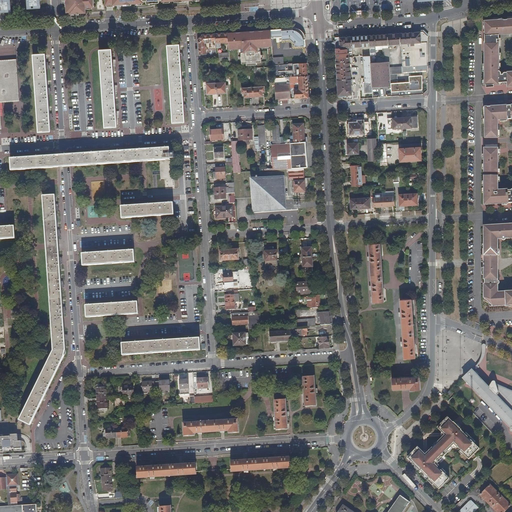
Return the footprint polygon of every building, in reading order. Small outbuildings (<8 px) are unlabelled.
[(0,0),(0,10),(11,10),(10,0),(0,0)] [(67,5),(67,14),(86,13),(86,8),(93,7),(92,0),(67,0),(68,5),(67,5)] [(494,27),(494,36),(506,36),(511,35),(511,15),(505,15),(505,22),(494,27)] [(198,40),(199,56),(207,55),(206,53),(208,53),(209,53),(210,53),(211,52),(211,51),(211,50),(216,50),(216,49),(221,49),(220,44),(244,43),(246,70),(253,70),(252,53),(258,53),(259,50),(256,46),(258,43),(272,42),(272,40),(282,39),(282,41),(290,41),(294,45),(295,48),(306,48),(305,40),(303,41),(302,38),(301,36),(300,34),(298,33),(297,34),(296,33),(295,32),(293,32),(293,29),(271,31),(261,32),(228,34),(215,35),(202,36),(198,40)] [(363,57),(365,83),(365,89),(363,89),(364,95),(372,94),(372,89),(391,88),(391,93),(422,91),(422,77),(409,78),(409,83),(397,84),(397,75),(402,75),(402,67),(390,68),(388,46),(396,45),(401,45),(401,48),(414,46),(415,59),(427,59),(427,37),(423,33),(387,35),(381,36),(339,39),(340,49),(336,50),(339,96),(351,95),(349,65),(353,64),(352,49),(369,47),(372,47),(382,47),(383,64),(371,65),(370,56),(363,57)] [(506,50),(506,36),(494,36),(492,37),(492,51),(494,51),(494,49),(497,49),(497,50),(506,50)] [(169,60),(173,123),(185,123),(185,113),(187,112),(186,107),(184,108),(183,87),(185,86),(184,81),(182,82),(181,61),(183,60),(182,56),(181,56),(180,46),(168,46),(169,60)] [(497,49),(494,49),(494,54),(491,54),(491,64),(493,65),(493,68),(491,68),(491,84),(493,84),(493,88),(501,88),(501,86),(505,86),(506,83),(511,82),(511,73),(508,76),(507,72),(506,64),(505,64),(505,60),(506,60),(506,50),(497,50),(497,49)] [(103,88),(106,128),(118,127),(117,117),(119,117),(119,113),(117,112),(115,91),(117,91),(117,87),(115,86),(114,66),(116,66),(116,62),(113,61),(113,50),(101,51),(103,88)] [(46,55),(35,56),(40,133),(51,132),(51,122),(53,121),(52,116),(51,117),(49,96),(51,95),(50,90),(49,91),(47,71),(50,70),(49,65),(47,66),(46,55)] [(289,100),(291,100),(290,78),(299,77),(300,90),(292,91),(292,100),(308,99),(308,98),(307,64),(294,65),(294,71),(284,72),(283,66),(284,66),(283,59),(273,60),(276,99),(289,99),(289,100)] [(0,103),(19,101),(17,62),(0,63),(0,129),(2,129),(0,103)] [(226,83),(207,85),(208,95),(226,94),(226,83)] [(264,88),(242,89),(242,94),(245,94),(245,98),(263,97),(262,93),(265,93),(264,88)] [(496,118),(491,118),(491,138),(504,137),(504,120),(511,119),(511,106),(497,107),(496,118)] [(387,120),(388,130),(417,128),(417,118),(387,120)] [(350,130),(350,136),(364,135),(364,133),(369,132),(368,123),(364,123),(364,122),(358,122),(358,123),(350,124),(350,125),(347,125),(348,130),(350,130)] [(288,170),(304,169),(308,169),(306,144),(305,144),(304,125),(293,126),(294,137),(290,137),(290,141),(286,141),(286,138),(280,139),(279,126),(272,127),(273,146),(272,146),(273,171),(288,170)] [(239,132),(240,145),(250,144),(249,141),(253,141),(252,128),(248,128),(248,129),(243,130),(243,132),(239,132)] [(211,132),(211,142),(224,141),(223,131),(211,132)] [(376,139),(369,140),(370,162),(377,162),(376,139)] [(234,174),(239,173),(237,143),(232,143),(233,160),(226,160),(227,164),(226,164),(226,169),(233,168),(234,174)] [(358,144),(348,145),(348,155),(358,155),(358,144)] [(388,167),(386,145),(379,145),(380,168),(388,167)] [(90,166),(160,161),(161,180),(175,179),(174,154),(170,154),(169,149),(159,149),(160,148),(155,147),(155,150),(133,151),(133,149),(128,150),(129,152),(108,153),(107,151),(103,152),(103,153),(82,155),(82,153),(78,153),(77,155),(63,156),(53,157),(52,155),(47,156),(48,157),(27,159),(26,156),(22,158),(22,159),(12,160),(13,172),(41,170),(64,168),(90,166)] [(223,148),(215,149),(216,159),(224,158),(223,148)] [(399,150),(400,163),(421,161),(420,148),(399,150)] [(248,151),(240,152),(241,166),(249,166),(248,151)] [(511,188),(504,189),(504,154),(489,155),(489,171),(491,171),(491,178),(489,178),(489,192),(491,192),(491,203),(494,203),(495,204),(511,203),(511,188)] [(361,166),(351,167),(352,187),(362,187),(361,166)] [(217,179),(217,180),(226,179),(225,169),(216,169),(216,174),(214,174),(214,179),(217,179)] [(304,169),(288,170),(289,182),(295,181),(295,183),(294,183),(294,194),(300,193),(300,196),(306,196),(305,182),(304,182),(304,181),(305,180),(304,169)] [(252,176),(254,211),(276,210),(276,205),(280,200),(284,200),(283,178),(259,179),(258,175),(252,176)] [(227,184),(227,189),(215,189),(216,200),(227,200),(226,195),(235,194),(234,184),(227,184)] [(395,205),(394,193),(383,193),(383,198),(380,198),(380,196),(376,196),(376,198),(373,199),(373,207),(376,207),(376,208),(392,207),(392,206),(395,205)] [(404,210),(404,206),(418,205),(417,195),(399,196),(400,210),(404,210)] [(54,351),(20,420),(31,426),(36,416),(37,418),(40,414),(38,412),(39,408),(47,393),(48,394),(51,391),(49,389),(54,379),(58,370),(60,371),(62,366),(60,366),(62,361),(64,357),(66,351),(65,340),(67,340),(68,336),(65,335),(64,323),(63,314),(66,313),(65,309),(63,309),(62,288),(64,287),(63,283),(61,284),(60,263),(61,263),(62,258),(60,258),(59,245),(58,238),(60,237),(59,232),(58,233),(56,212),(59,212),(58,207),(56,208),(56,197),(44,197),(46,223),(47,246),(52,323),(54,351)] [(351,200),(351,210),(370,209),(369,199),(351,200)] [(276,205),(276,210),(280,209),(285,203),(284,200),(280,200),(276,205)] [(122,207),(122,219),(174,215),(173,204),(163,204),(163,203),(158,202),(158,205),(138,206),(138,205),(133,204),(132,206),(122,207)] [(233,207),(216,208),(217,219),(233,218),(233,207)] [(511,224),(509,224),(509,227),(503,227),(502,226),(495,226),(495,229),(490,229),(490,237),(488,238),(488,255),(501,255),(503,255),(503,253),(503,251),(502,250),(501,248),(501,239),(505,239),(505,240),(506,241),(507,241),(508,240),(509,239),(511,238),(511,224)] [(0,240),(15,240),(15,228),(5,228),(4,226),(0,226),(0,240)] [(369,244),(373,303),(384,303),(380,244),(369,244)] [(312,248),(302,249),(303,268),(313,268),(312,248)] [(83,254),(84,266),(135,262),(134,251),(124,251),(123,249),(118,250),(119,252),(98,253),(98,251),(93,252),(93,253),(83,254)] [(220,252),(221,262),(239,260),(238,250),(220,252)] [(277,251),(265,252),(266,267),(278,266),(277,251)] [(501,271),(501,255),(488,255),(488,271),(501,271)] [(253,272),(252,260),(244,260),(245,273),(253,272)] [(511,290),(501,291),(501,284),(502,283),(503,281),(503,280),(501,279),(501,271),(488,271),(488,278),(488,281),(487,282),(487,301),(490,301),(491,302),(492,304),(493,305),(496,305),(509,305),(509,304),(511,303),(511,290)] [(227,289),(234,289),(233,273),(224,274),(225,284),(227,284),(227,289)] [(296,284),(297,294),(312,293),(311,283),(296,284)] [(228,299),(226,299),(227,311),(235,311),(235,303),(240,303),(239,294),(238,294),(228,295),(228,299)] [(313,309),(320,308),(319,296),(312,296),(312,297),(310,298),(310,301),(312,301),(313,309)] [(400,300),(404,359),(415,358),(411,299),(400,300)] [(87,306),(87,318),(138,314),(138,302),(127,303),(127,301),(122,302),(122,303),(102,305),(101,303),(97,304),(97,305),(87,306)] [(330,325),(328,313),(323,313),(323,318),(321,318),(321,326),(330,325)] [(249,317),(232,318),(233,326),(249,324),(249,330),(261,329),(260,316),(249,317)] [(307,332),(307,327),(294,328),(295,339),(301,339),(301,336),(307,336),(306,332),(307,332)] [(270,333),(270,343),(291,341),(291,331),(270,333)] [(233,334),(234,346),(249,345),(248,334),(245,334),(245,333),(233,334)] [(123,344),(123,355),(200,350),(200,338),(190,339),(190,337),(185,337),(185,339),(164,341),(164,339),(159,339),(159,341),(138,343),(138,340),(134,340),(134,343),(123,344)] [(320,339),(320,349),(328,349),(328,346),(329,346),(328,340),(326,340),(326,338),(320,339)] [(469,371),(460,379),(506,429),(505,431),(508,434),(509,433),(511,435),(511,395),(511,394),(504,390),(503,392),(492,387),(492,386),(492,384),(491,383),(490,383),(489,383),(487,385),(485,388),(473,376),(472,377),(470,375),(471,374),(471,373),(469,371)] [(305,407),(316,406),(314,377),(303,377),(305,407)] [(419,377),(392,379),(392,390),(410,389),(410,391),(420,390),(419,377)] [(197,379),(198,389),(209,388),(209,378),(197,379)] [(189,380),(180,380),(181,396),(190,395),(189,380)] [(143,383),(143,392),(171,391),(170,381),(160,381),(160,382),(153,383),(152,382),(143,383)] [(96,388),(97,388),(98,409),(97,409),(98,412),(104,412),(104,411),(107,410),(107,409),(108,409),(107,387),(105,387),(105,386),(102,386),(102,385),(96,385),(96,388)] [(124,397),(124,396),(134,395),(134,385),(123,386),(123,390),(121,390),(121,397),(124,397)] [(190,396),(191,404),(195,404),(214,403),(213,396),(195,398),(195,396),(190,396)] [(276,430),(288,429),(286,400),(275,400),(276,430)] [(443,458),(449,452),(448,451),(455,445),(458,448),(459,447),(462,450),(461,451),(470,459),(480,449),(472,440),(471,441),(468,438),(469,437),(462,430),(454,422),(454,423),(447,416),(440,423),(441,424),(438,428),(443,432),(444,432),(444,435),(443,435),(437,441),(438,441),(435,444),(432,447),(432,446),(426,452),(426,454),(423,454),(423,452),(417,446),(410,453),(412,454),(408,458),(414,463),(413,464),(421,471),(428,478),(429,477),(432,480),(431,481),(440,489),(451,479),(442,470),(441,471),(438,468),(439,467),(436,464),(442,457),(443,458)] [(239,433),(238,420),(183,423),(184,436),(194,436),(194,434),(229,431),(229,433),(239,433)] [(128,429),(127,428),(106,429),(106,430),(105,431),(105,433),(104,433),(104,440),(107,439),(128,437),(128,438),(131,437),(130,431),(129,431),(129,429),(128,429)] [(0,450),(22,449),(21,442),(17,442),(17,436),(0,437),(0,450)] [(231,461),(232,472),(290,468),(290,457),(231,461)] [(137,467),(138,478),(196,474),(196,463),(137,467)] [(103,491),(113,490),(111,465),(106,466),(106,469),(102,470),(103,491)] [(37,511),(37,505),(18,506),(18,502),(21,502),(20,495),(17,496),(17,488),(20,488),(19,474),(7,475),(7,477),(7,479),(0,479),(0,511),(37,511)] [(491,486),(480,497),(495,511),(505,511),(511,507),(491,486)] [(404,511),(410,504),(401,497),(390,511),(404,511)] [(470,503),(461,511),(474,511),(477,509),(470,503)]
